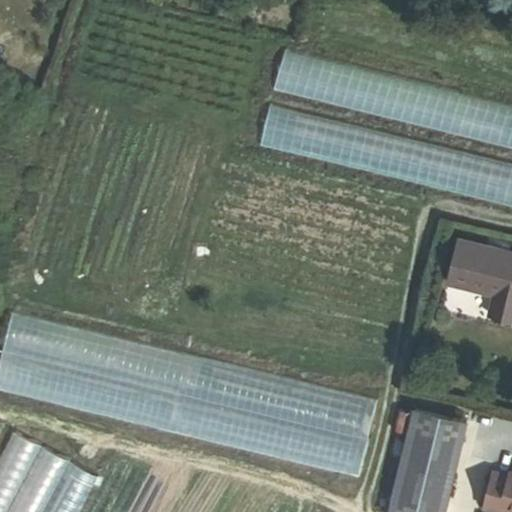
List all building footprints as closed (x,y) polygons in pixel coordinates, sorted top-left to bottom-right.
[(511,45),(333,0),(329,0),(319,40),(511,89),(511,45)] [(511,101),(286,45),(274,90),(511,148),(511,101)] [(511,158),(270,103),(260,147),(511,204),(511,158)] [(511,318),(511,249),(461,237),(450,281),(495,293),(490,313),(511,318)] [(375,401),(11,312),(0,357),(0,388),(357,475),(375,401)] [(349,361),(355,339),(310,327),(304,349),(349,361)] [(376,511),(388,511),(415,407),(398,403),(371,511),(376,511)] [(446,511),(469,421),(415,407),(388,511),(446,511)] [(0,511),(85,511),(104,478),(15,430),(0,456),(0,511)] [(511,511),(511,471),(510,474),(495,470),(486,506),(511,511)]
